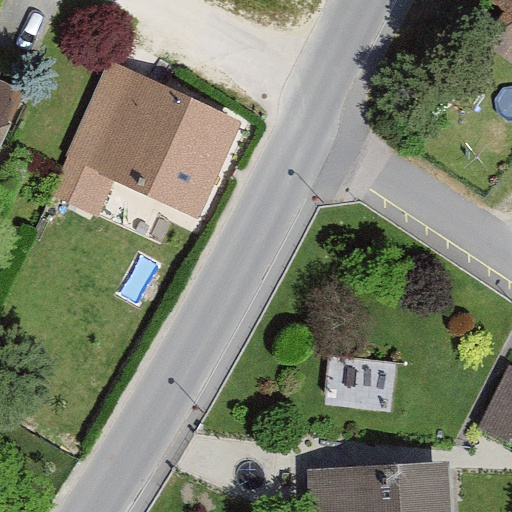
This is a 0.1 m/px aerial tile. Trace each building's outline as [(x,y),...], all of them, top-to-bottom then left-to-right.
[(511,0),(478,0),(511,25),(511,0)] [(243,124),(109,74),(65,164),(196,227),(243,124)] [(0,161),(28,100),(0,86),(0,161)] [(511,374),(485,432),(511,444),(511,374)] [(451,511),(447,451),(305,461),(308,511),(451,511)]
